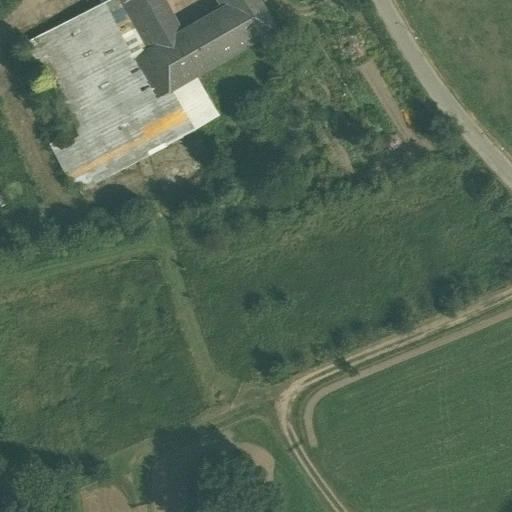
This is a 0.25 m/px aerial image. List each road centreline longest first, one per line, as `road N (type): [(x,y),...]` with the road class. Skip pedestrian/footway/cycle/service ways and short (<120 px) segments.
road 1 (track): [(117,466),(511,293)]
road 2 (tertiary): [(511,178),(459,118),(383,0)]
